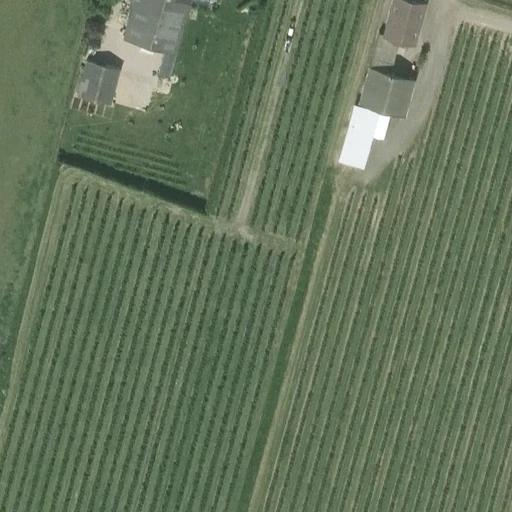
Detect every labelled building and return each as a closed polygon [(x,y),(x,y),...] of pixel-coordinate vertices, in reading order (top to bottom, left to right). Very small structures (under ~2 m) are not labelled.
[(132,0),(122,37),(176,53),(190,0),(132,0)] [(424,2),(416,0),(390,0),(382,34),(413,42),(424,2)] [(120,67),(85,59),(76,94),(110,103),(120,67)] [(391,71),(367,64),(357,102),(404,116),(415,78),(391,71)] [(351,113),(338,159),(362,166),(375,120),(351,113)]
